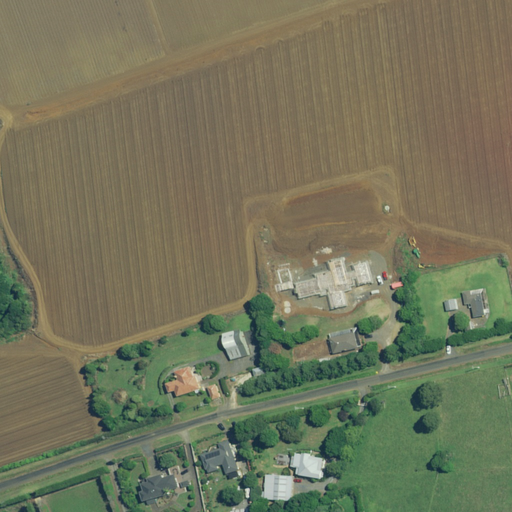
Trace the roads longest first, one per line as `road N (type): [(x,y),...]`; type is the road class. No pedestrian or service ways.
road 1 (unclassified): [(0,486),(219,415),(511,349)]
road 2 (track): [(2,116),(343,0)]
